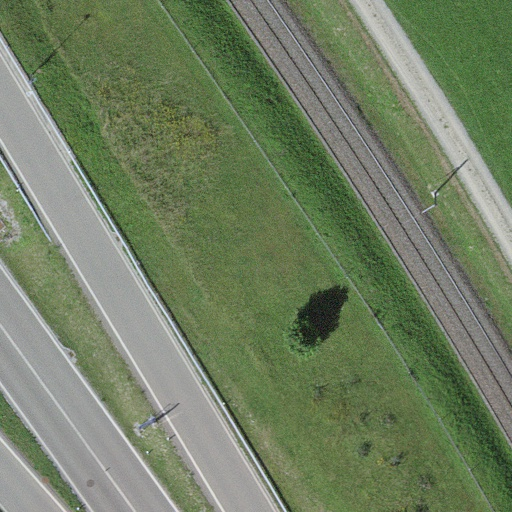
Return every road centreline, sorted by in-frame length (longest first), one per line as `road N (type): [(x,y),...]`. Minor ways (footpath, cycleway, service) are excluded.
road 1 (trunk): [(250,511),(0,95)]
road 2 (unclassified): [(365,0),(441,105),(511,228)]
road 3 (trunk): [(0,323),(135,511)]
